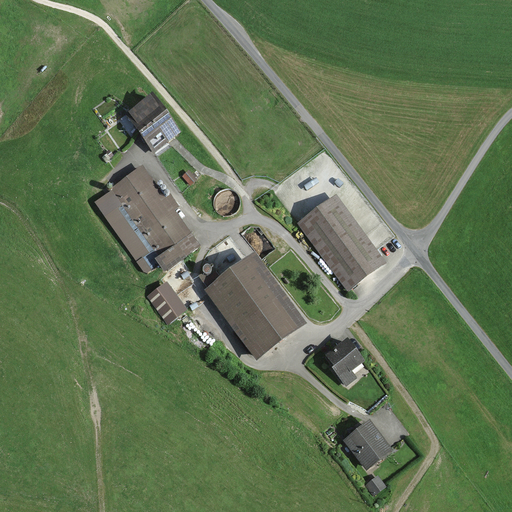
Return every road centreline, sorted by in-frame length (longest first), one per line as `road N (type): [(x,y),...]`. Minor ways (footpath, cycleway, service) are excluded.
road 1 (track): [(0,202),(24,220),(69,297),(102,511)]
road 2 (tertiary): [(416,253),(203,0)]
road 3 (track): [(35,0),(90,16),(108,30),(234,178),(253,219)]
road 4 (track): [(213,232),(253,219),(272,226),(355,315)]
road 5 (residential): [(416,253),(511,114)]
road 6 (tertiary): [(511,372),(416,253)]
